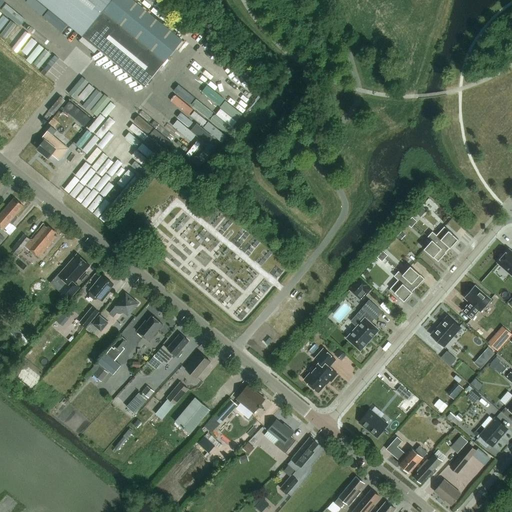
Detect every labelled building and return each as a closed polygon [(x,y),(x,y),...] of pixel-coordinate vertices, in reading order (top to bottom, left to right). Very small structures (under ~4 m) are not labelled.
[(38,0),(145,86),(183,40),(134,0),(38,0)] [(0,15),(17,31),(23,24),(5,9),(0,14),(0,15)] [(12,44),(41,62),(51,47),(22,28),(12,44)] [(47,73),(60,58),(54,53),(41,67),(47,73)] [(178,58),(165,77),(172,82),(185,63),(178,58)] [(84,75),(70,94),(84,105),(88,99),(96,105),(106,91),(84,75)] [(26,84),(21,90),(38,105),(43,99),(26,84)] [(191,107),(196,101),(180,89),(175,95),(191,107)] [(204,131),(222,145),(232,131),(216,119),(218,117),(230,126),(235,120),(226,113),(232,106),(212,90),(207,97),(222,109),(216,116),(198,103),(193,110),(210,123),(204,131)] [(102,113),(114,99),(109,94),(97,108),(102,113)] [(116,98),(101,118),(108,124),(123,104),(116,98)] [(153,151),(163,137),(172,143),(185,125),(149,99),(125,131),(153,151)] [(125,107),(110,124),(116,130),(132,113),(125,107)] [(97,117),(81,135),(99,151),(115,133),(97,117)] [(47,131),(43,136),(43,137),(45,139),(37,148),(49,158),(53,154),(59,159),(68,148),(47,131)] [(119,133),(102,153),(119,167),(136,147),(119,133)] [(124,168),(127,175),(137,171),(132,159),(124,162),(126,164),(128,163),(129,166),(124,168)] [(15,197),(0,213),(0,244),(6,239),(0,233),(0,228),(2,227),(4,229),(11,222),(12,223),(18,217),(16,216),(25,206),(15,197)] [(420,216),(425,210),(422,207),(417,212),(420,216)] [(39,257),(57,236),(54,234),(56,232),(49,226),(48,228),(45,225),(32,240),(24,234),(16,245),(10,240),(3,249),(8,253),(12,249),(18,254),(25,245),(39,257)] [(430,234),(448,250),(450,248),(451,248),(459,239),(445,226),(437,235),(433,231),(430,234)] [(446,252),(448,250),(430,234),(428,236),(432,240),(425,249),(439,261),(447,252),(446,252)] [(511,251),(509,249),(498,262),(511,274),(511,251)] [(90,265),(78,254),(59,275),(67,282),(60,290),(70,299),(80,287),(75,282),(90,265)] [(47,264),(44,266),(49,271),(56,264),(52,260),(48,265),(47,264)] [(397,273),(414,290),(416,287),(417,288),(425,278),(411,266),(403,274),(399,271),(397,273)] [(487,284),(491,280),(481,272),(478,276),(487,284)] [(413,291),(414,290),(397,273),(394,276),(398,279),(391,288),(405,301),(413,292),(413,291)] [(108,280),(103,275),(90,290),(91,291),(89,293),(90,295),(94,299),(97,299),(98,297),(103,301),(110,292),(109,291),(114,284),(110,281),(110,280),(109,279),(108,280)] [(493,304),(477,290),(466,302),(472,307),(465,315),(473,322),(480,314),(482,316),(493,304)] [(126,294),(110,313),(114,316),(117,312),(118,313),(121,313),(123,313),(124,311),(128,315),(138,303),(126,294)] [(364,321),(346,342),(360,354),(378,333),(370,326),(374,322),(381,315),(368,303),(361,311),(368,317),(364,321)] [(86,328),(100,313),(93,307),(80,323),(86,328)] [(102,332),(109,323),(100,315),(93,324),(102,332)] [(146,320),(137,331),(150,341),(154,336),(156,336),(158,333),(158,331),(164,324),(153,315),(148,321),(146,320)] [(448,316),(432,335),(444,346),(461,327),(448,316)] [(483,318),(475,328),(488,340),(497,330),(483,318)] [(30,340),(23,333),(18,338),(26,345),(30,340)] [(181,351),(189,341),(181,333),(168,348),(164,345),(154,356),(166,365),(175,354),(179,358),(183,353),(181,351)] [(120,351),(128,342),(122,337),(114,346),(120,351)] [(121,365),(115,360),(121,353),(113,347),(107,353),(106,352),(98,361),(114,374),(121,365)] [(495,353),(489,348),(482,355),(488,361),(495,353)] [(305,380),(319,392),(329,379),(331,381),(338,373),(329,366),(336,359),(324,349),(315,359),(320,363),(305,380)] [(447,351),(442,357),(451,365),(456,359),(447,351)] [(200,352),(186,369),(197,378),(211,362),(200,352)] [(109,373),(101,366),(94,374),(102,381),(109,373)] [(162,419),(175,405),(188,389),(180,382),(167,398),(168,399),(156,413),(162,419)] [(143,392),(150,398),(154,392),(148,386),(143,392)] [(254,411),(264,399),(248,386),(238,398),(254,411)] [(139,391),(127,405),(136,412),(148,399),(139,391)] [(190,433),(200,421),(210,409),(195,397),(175,421),(190,433)] [(212,432),(237,404),(231,399),(214,417),(213,416),(205,425),(212,432)] [(360,422),(377,436),(388,424),(370,409),(360,422)] [(507,428),(495,417),(480,434),(492,445),(507,428)] [(283,424),(277,419),(268,430),(265,435),(275,444),(286,453),(296,440),(291,436),(294,432),(284,423),(283,424)] [(458,452),(468,441),(461,435),(452,446),(458,452)] [(128,439),(124,436),(115,447),(119,450),(128,439)] [(416,466),(427,452),(420,445),(416,450),(413,448),(407,455),(398,446),(403,441),(398,436),(387,449),(401,462),(400,464),(409,472),(415,466),(416,466)] [(288,464),(297,472),(302,466),(312,454),(311,453),(318,444),(310,437),(293,458),(288,464)] [(248,452),(253,446),(249,443),(244,448),(248,452)] [(477,450),(469,443),(450,466),(458,473),(477,450)] [(435,469),(442,461),(435,454),(429,460),(428,459),(418,470),(419,471),(415,476),(422,482),(429,474),(431,476),(436,470),(435,469)] [(298,480),(292,475),(281,487),(287,493),(298,480)] [(341,508),(346,502),(349,505),(362,491),(360,489),(365,483),(357,476),(339,497),(334,502),(341,508)] [(452,505),(462,493),(445,479),(434,491),(452,505)] [(353,511),(369,511),(375,505),(373,504),(380,496),(372,489),(353,511)] [(262,498),(254,508),(259,511),(261,511),(269,504),(262,498)] [(392,511),(395,509),(387,501),(377,511),(392,511)]
